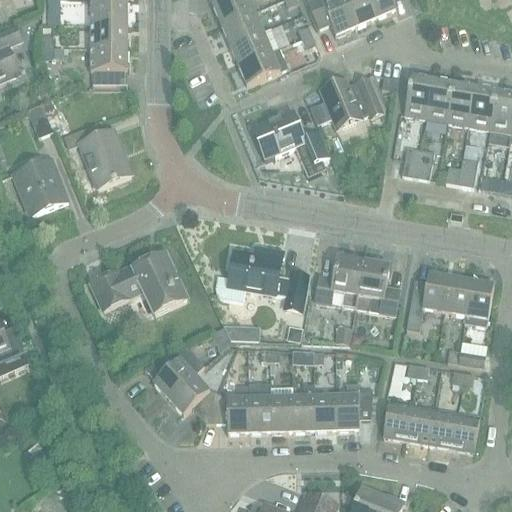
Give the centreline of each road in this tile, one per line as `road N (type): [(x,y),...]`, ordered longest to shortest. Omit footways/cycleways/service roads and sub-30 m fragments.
road 1 (residential): [(197,491),(98,384),(54,281),(68,251),(141,219),(183,185)]
road 2 (residential): [(183,185),(235,204),(511,251)]
road 3 (residential): [(197,491),(267,461),(340,460),(419,472),(470,493)]
road 4 (residential): [(511,72),(375,47),(273,92)]
road 5 (residential): [(492,473),(511,288)]
road 6 (residential): [(157,19),(159,128),(183,185)]
road 7 (residential): [(511,208),(383,186)]
